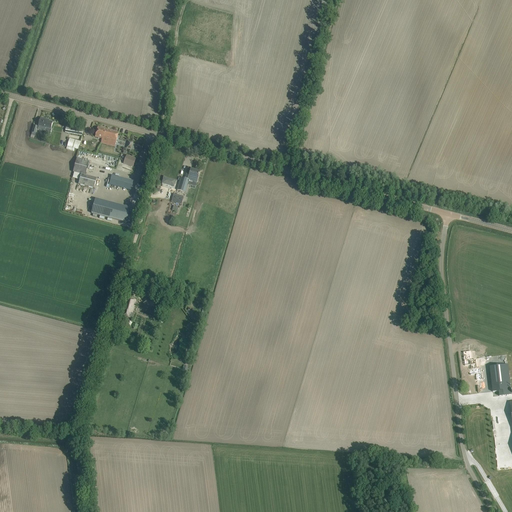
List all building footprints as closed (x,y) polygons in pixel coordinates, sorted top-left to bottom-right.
[(39,126),(38,130),(45,132),(44,134),(50,136),(50,134),(52,129),(51,129),(52,123),(46,121),(46,120),(41,118),(39,126)] [(83,129),(66,126),(65,133),(82,136),(83,129)] [(104,144),(108,130),(98,127),(95,137),(102,139),(101,143),(104,144)] [(118,133),(108,130),(104,144),(115,147),(118,133)] [(78,150),(80,142),(70,138),(66,149),(72,151),(73,148),(78,150)] [(136,159),(126,155),(123,164),(133,167),(136,159)] [(89,162),(77,159),(73,173),(81,175),(85,176),(89,162)] [(191,169),(189,174),(186,173),(185,179),(189,180),(189,181),(193,182),(196,183),(200,172),(191,169)] [(85,176),(81,175),(78,185),(94,189),(97,179),(85,176)] [(181,178),(177,190),(185,192),(189,181),(189,180),(185,179),(181,178)] [(173,194),(171,202),(181,205),(184,197),(173,194)] [(95,199),(91,213),(126,223),(130,208),(95,199)] [(136,300),(127,297),(121,315),(133,319),(134,314),(132,314),(136,300)] [(155,307),(157,302),(144,298),(143,304),(155,307)] [(196,317),(190,309),(186,312),(193,320),(193,319),(195,321),(197,319),(196,317)] [(475,380),(481,379),(480,368),(476,368),(475,361),(471,361),(471,353),(462,354),(464,363),(464,365),(469,365),(469,369),(468,369),(469,375),(475,374),(475,380)] [(507,365),(490,367),(493,392),(498,391),(499,396),(511,395),(507,365)]
